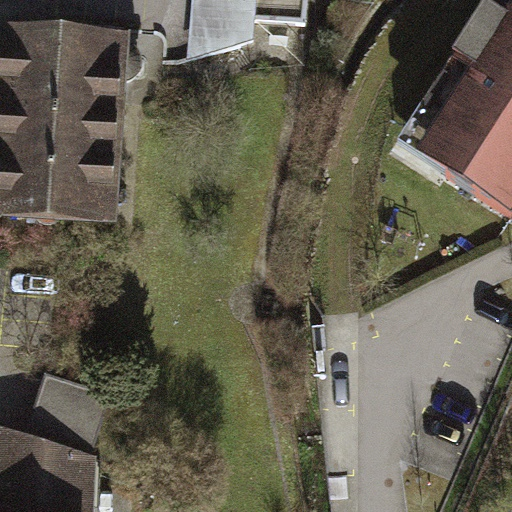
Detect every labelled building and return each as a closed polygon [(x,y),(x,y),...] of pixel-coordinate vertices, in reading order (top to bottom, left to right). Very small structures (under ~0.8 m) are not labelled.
[(193,0),(190,59),(253,43),(255,0),(193,0)] [(309,0),(259,0),(257,24),(307,27),(309,0)] [(492,3),(400,148),(511,219),(511,0),(485,0),(492,3)] [(4,40),(0,97),(0,211),(107,219),(117,85),(130,84),(139,79),(140,72),(141,60),(139,55),(135,52),(129,50),(4,40)] [(110,399),(48,378),(27,440),(90,460),(110,399)] [(27,440),(4,433),(0,511),(100,511),(102,465),(90,460),(27,440)]
